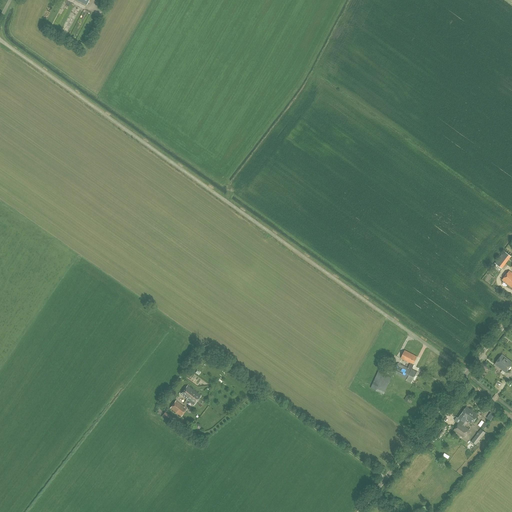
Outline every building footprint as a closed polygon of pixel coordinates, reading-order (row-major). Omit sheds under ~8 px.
[(494,263),(502,269),(511,256),(504,250),(494,263)] [(502,280),(511,287),(511,272),(509,271),(502,280)] [(406,380),(411,383),(417,372),(411,369),(414,365),(413,364),(417,357),(405,350),(401,358),(410,363),(408,368),(398,363),(393,372),(407,379),(406,380)] [(495,364),(506,373),(511,364),(511,362),(502,354),(495,364)] [(371,388),(384,394),(391,378),(378,372),(371,388)] [(186,399),(194,405),(201,396),(187,385),(181,394),(187,399),(186,399)] [(170,408),(181,417),(187,409),(176,400),(170,408)] [(453,431),(463,437),(469,429),(463,425),(466,420),(472,424),(478,415),(466,407),(458,418),(461,420),(459,423),(459,422),(453,431)] [(471,441),(476,445),(486,433),(481,429),(471,441)]
